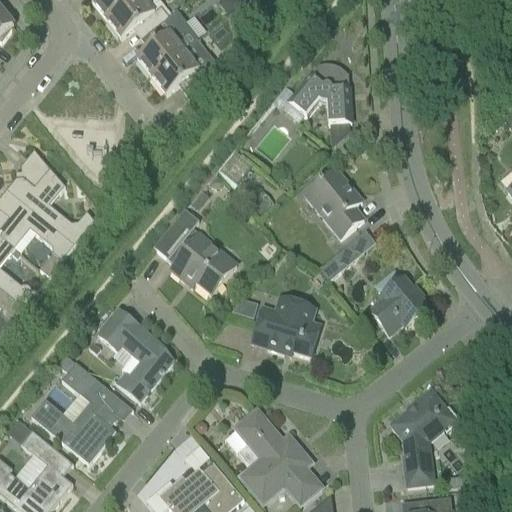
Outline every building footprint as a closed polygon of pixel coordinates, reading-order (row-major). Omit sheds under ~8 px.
[(99,0),(91,7),(106,26),(138,0),(99,0)] [(138,31),(145,41),(168,23),(160,13),(154,18),(139,0),(138,0),(106,26),(120,45),(138,31)] [(240,12),(230,20),(234,25),(244,17),(240,12)] [(0,48),(1,49),(11,36),(10,34),(13,32),(12,31),(11,31),(5,24),(7,21),(0,16),(0,48)] [(135,64),(150,82),(184,56),(177,47),(189,38),(190,33),(176,16),(168,23),(145,41),(153,50),(135,64)] [(184,56),(150,82),(165,101),(183,88),(190,97),(184,101),(190,108),(218,74),(196,46),(184,56)] [(285,93),(272,109),(281,117),(287,109),(303,122),(305,124),(319,108),(321,110),(326,110),(327,131),(329,131),(331,131),(348,130),(351,130),(348,81),(346,81),(344,80),(343,78),(341,77),(339,75),(337,74),(335,74),(333,73),(331,72),(328,72),(326,72),(324,72),(322,72),(320,73),(318,72),(294,101),(285,93)] [(15,185),(6,197),(74,252),(94,227),(86,218),(77,229),(71,230),(49,212),(64,193),(33,156),(20,173),(21,184),(15,185)] [(511,174),(498,186),(506,197),(511,203),(511,174)] [(361,208),(355,200),(335,176),(304,202),(340,245),(363,226),(354,214),(361,208)] [(215,181),(208,191),(214,195),(220,194),(224,189),(215,181)] [(198,201),(190,211),(197,217),(208,202),(201,196),(200,196),(197,201),(198,201)] [(0,243),(14,255),(29,236),(51,254),(52,259),(51,260),(52,260),(39,276),(48,283),(74,252),(6,197),(0,203),(0,243)] [(169,276),(191,294),(195,289),(211,302),(236,271),(192,235),(198,228),(184,216),(153,255),(173,271),(169,276)] [(0,295),(23,314),(36,299),(26,291),(20,292),(0,275),(0,271),(10,260),(14,255),(0,243),(0,295)] [(332,265),(318,276),(328,288),(340,278),(347,272),(358,263),(348,252),(332,265)] [(14,255),(10,260),(16,265),(20,260),(14,255)] [(382,307),(368,318),(375,327),(388,342),(402,331),(402,330),(405,334),(412,328),(428,315),(419,305),(422,303),(413,293),(411,295),(403,284),(401,286),(393,277),(374,293),(382,302),(379,303),(382,307)] [(0,315),(0,316),(1,316),(1,322),(10,330),(23,314),(0,295),(0,315)] [(241,306),(231,319),(252,325),(257,311),(241,306)] [(254,339),(251,350),(265,355),(283,360),(284,356),(291,358),(310,364),(320,331),(311,329),(315,315),(296,309),(292,323),(262,313),(260,320),(254,339)] [(0,316),(0,342),(10,330),(1,322),(1,316),(0,316)] [(121,375),(126,379),(116,390),(139,409),(146,400),(145,399),(149,394),(150,395),(160,383),(161,383),(164,380),(163,379),(173,367),(157,349),(137,334),(138,333),(118,317),(97,342),(117,358),(121,353),(132,362),(121,375)] [(92,348),(88,354),(96,360),(100,355),(92,348)] [(45,406),(30,424),(88,471),(115,438),(106,431),(110,426),(114,430),(119,424),(114,420),(123,409),(75,369),(66,362),(58,372),(67,379),(61,387),(79,401),(94,414),(78,434),(63,421),(45,406)] [(403,463),(406,493),(433,490),(427,449),(443,436),(445,438),(459,427),(447,412),(445,415),(430,396),(413,410),(414,412),(390,432),(403,447),(405,463),(403,463)] [(63,421),(78,434),(94,414),(79,401),(63,421)] [(242,483),(254,499),(262,508),(284,490),(300,509),(318,493),(302,474),(309,468),(308,466),(307,467),(299,458),(298,459),(293,453),(294,452),(289,446),(290,446),(289,444),(282,450),(256,419),(237,434),(263,465),(242,483)] [(6,439),(20,451),(31,437),(17,426),(6,439)] [(0,502),(12,511),(54,511),(72,491),(60,481),(70,469),(31,437),(20,451),(32,461),(46,472),(28,495),(14,483),(8,479),(11,476),(0,466),(0,502)] [(14,483),(28,495),(46,472),(32,461),(14,483)] [(182,483),(158,503),(165,511),(235,511),(243,506),(225,484),(212,469),(201,478),(198,475),(185,486),(182,483)] [(458,483),(445,485),(446,495),(459,493),(458,483)]
